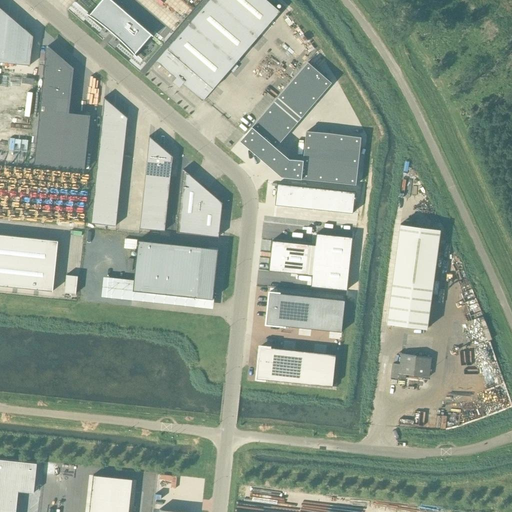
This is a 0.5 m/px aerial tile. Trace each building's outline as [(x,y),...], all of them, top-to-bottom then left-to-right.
[(111,0),(102,0),(89,15),(106,28),(107,27),(121,38),(120,40),(135,55),(152,35),(111,0)] [(209,0),(156,62),(176,79),(173,82),(179,88),(182,84),(203,102),(204,100),(216,86),(280,11),(266,0),(209,0)] [(33,36),(0,6),(0,62),(30,65),(32,47),(33,36)] [(46,58),(34,164),(85,170),(90,115),(69,113),(74,68),(46,44),(45,57),(46,58)] [(252,127),(240,141),(282,177),(301,179),(356,184),(361,137),(354,136),(354,137),(306,132),(303,160),(290,159),(275,146),(331,82),(308,62),(252,127)] [(104,98),(91,223),(116,226),(127,118),(104,98)] [(150,137),(140,228),(164,231),(172,156),(150,137)] [(183,169),(176,232),(218,237),(222,202),(183,169)] [(277,183),(275,205),(353,213),(355,192),(316,188),(277,183)] [(400,224),(387,323),(427,328),(440,229),(400,224)] [(272,240),(269,270),(312,275),(311,286),(347,290),(352,237),(316,233),(315,245),(272,240)] [(0,285),(53,291),(58,241),(0,234),(0,285)] [(218,249),(138,240),(133,291),(213,299),(218,249)] [(66,275),(64,293),(76,294),(78,276),(66,275)] [(270,292),(266,324),(342,332),(345,300),(307,296),(270,292)] [(406,374),(429,377),(434,338),(404,334),(400,365),(393,364),(391,377),(405,379),(406,374)] [(260,346),(257,378),(332,386),(336,354),(260,346)] [(0,459),(0,511),(16,511),(18,491),(34,493),(37,463),(0,459)] [(93,475),(89,511),(128,511),(132,479),(93,475)]
